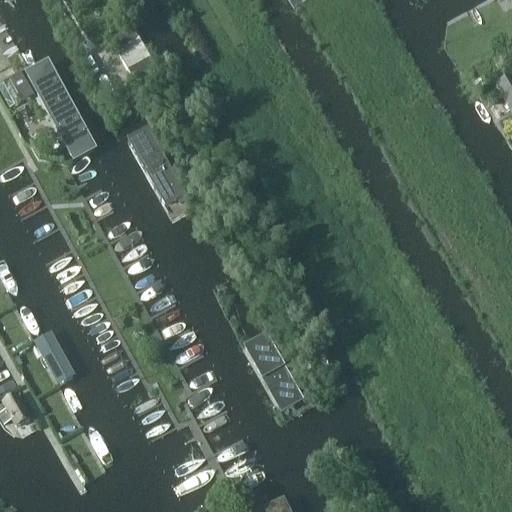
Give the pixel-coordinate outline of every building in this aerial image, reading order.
[(134,82),(147,75),(153,85),(161,80),(154,70),(131,30),(110,42),(134,82)] [(48,66),(27,78),(51,123),(73,162),(94,151),(48,66)] [(511,115),(511,79),(495,88),(511,115)] [(131,145),(172,222),(193,210),(152,134),(131,145)] [(244,351),(278,411),(299,399),(265,339),(244,351)] [(12,423),(16,429),(30,422),(16,398),(2,406),(6,413),(0,416),(0,420),(4,428),(12,423)] [(263,511),(264,511),(287,511),(283,502),(263,511)]
